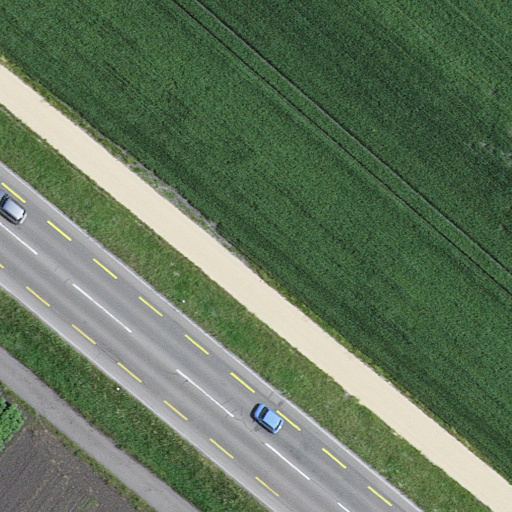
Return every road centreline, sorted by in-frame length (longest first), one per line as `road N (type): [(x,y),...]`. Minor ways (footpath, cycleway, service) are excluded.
road 1 (track): [(0,85),(511,507)]
road 2 (primary): [(349,511),(0,223)]
road 3 (track): [(179,511),(0,363)]
